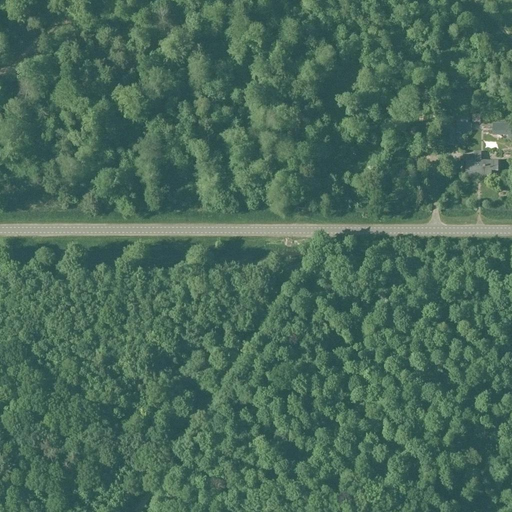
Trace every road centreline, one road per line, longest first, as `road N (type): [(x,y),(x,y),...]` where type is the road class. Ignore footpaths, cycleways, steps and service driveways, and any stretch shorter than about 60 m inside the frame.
road 1 (tertiary): [(511,231),(0,231)]
road 2 (track): [(0,490),(32,470),(52,427),(115,363),(201,334),(270,270)]
road 3 (track): [(306,264),(141,290),(0,326)]
road 4 (track): [(137,511),(306,264)]
road 5 (track): [(306,264),(316,257),(374,299),(416,313),(511,287)]
road 6 (track): [(216,277),(160,268),(0,275)]
road 7 (track): [(0,449),(171,461)]
